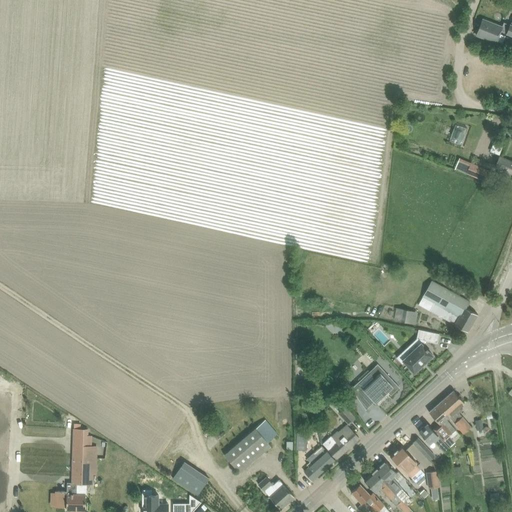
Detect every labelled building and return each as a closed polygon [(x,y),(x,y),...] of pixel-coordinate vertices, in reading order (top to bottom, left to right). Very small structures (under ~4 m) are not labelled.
[(481,19),(475,35),(496,43),(502,27),(481,19)] [(463,141),(465,127),(453,126),(452,140),(463,141)] [(511,178),(511,182),(511,161),(499,157),(495,167),(511,173),(511,178)] [(471,163),(466,173),(488,183),(492,172),(471,163)] [(466,308),(470,302),(432,279),(418,305),(430,312),(431,310),(455,324),(455,325),(468,332),(478,315),(466,308)] [(417,312),(396,308),(394,320),(415,324),(417,312)] [(439,334),(418,329),(416,339),(437,343),(439,334)] [(426,348),(421,343),(406,358),(402,353),(396,357),(402,364),(404,362),(414,372),(421,366),(421,367),(426,362),(426,361),(432,355),(428,350),(426,348)] [(373,376),(375,378),(364,388),(364,387),(363,389),(357,383),(351,388),(366,409),(374,401),(375,403),(377,401),(387,391),(391,395),(399,387),(378,364),(375,367),(369,372),(373,376)] [(444,414),(447,418),(448,416),(463,433),(471,427),(459,413),(461,410),(459,407),(464,402),(454,390),(441,401),(449,410),(444,414)] [(0,483),(7,484),(11,395),(0,394),(0,483)] [(446,419),(447,418),(444,414),(449,410),(441,401),(429,412),(439,424),(433,429),(443,440),(449,435),(456,430),(446,419)] [(354,419),(340,403),(334,408),(348,424),(354,419)] [(496,406),(485,408),(486,415),(492,414),(497,413),(496,406)] [(268,442),(277,434),(264,419),(222,454),(230,464),(231,463),(239,472),(271,446),(268,442)] [(334,433),(348,448),(359,438),(346,424),(337,431),(337,430),(334,433)] [(419,432),(425,439),(429,443),(432,440),(443,452),(449,447),(443,441),(443,440),(433,429),(433,430),(427,424),(419,432)] [(96,473),(97,446),(92,446),(93,435),(88,435),(88,429),(73,429),(71,483),(77,483),(81,483),(93,483),(93,472),(96,473)] [(306,432),(296,432),(296,450),(306,450),(306,432)] [(348,448),(334,433),(322,443),(336,459),(348,448)] [(418,438),(413,443),(429,461),(435,455),(418,438)] [(407,448),(425,468),(431,463),(429,461),(413,443),(407,448)] [(311,465),(304,471),(313,480),(334,460),(321,446),(314,452),(315,453),(308,460),(310,462),(309,463),(311,465)] [(390,456),(397,463),(406,473),(406,472),(415,482),(424,474),(415,464),(417,463),(401,446),(390,456)] [(385,461),(374,471),(404,502),(409,497),(394,480),(392,482),(389,479),(396,473),(385,461)] [(171,481),(198,494),(207,475),(180,462),(171,481)] [(461,466),(453,467),(454,475),(462,474),(461,466)] [(437,470),(426,472),(428,488),(431,488),(437,487),(439,486),(437,470)] [(411,509),(404,502),(374,471),(364,480),(375,492),(380,488),(396,505),(397,504),(404,511),(410,511),(409,511),(411,509)] [(280,509),(294,496),(279,480),(274,485),(266,476),(258,484),(270,497),(280,509)] [(67,482),(67,491),(64,491),(64,490),(61,490),(61,491),(56,491),(56,507),(66,507),(66,510),(85,510),(86,494),(77,494),(77,483),(71,483),(67,482)] [(382,511),(387,508),(372,493),(370,495),(367,491),(360,484),(351,492),(358,499),(362,503),(366,500),(377,511),(382,511)] [(189,503),(189,504),(200,504),(201,502),(190,494),(189,495),(189,503)] [(149,507),(144,507),(144,510),(143,511),(167,511),(168,503),(159,503),(158,495),(149,495),(149,507)]
